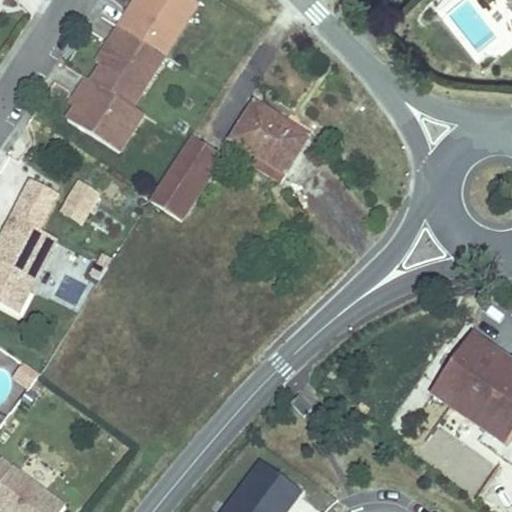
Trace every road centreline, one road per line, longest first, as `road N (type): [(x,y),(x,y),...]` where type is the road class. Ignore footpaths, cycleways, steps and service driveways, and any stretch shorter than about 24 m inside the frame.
road 1 (tertiary): [(148,511),(282,366),(363,296)]
road 2 (tertiary): [(363,296),(487,255)]
road 3 (tertiary): [(304,0),(393,92)]
road 4 (tertiary): [(435,199),(363,296)]
road 5 (residential): [(0,100),(67,0)]
